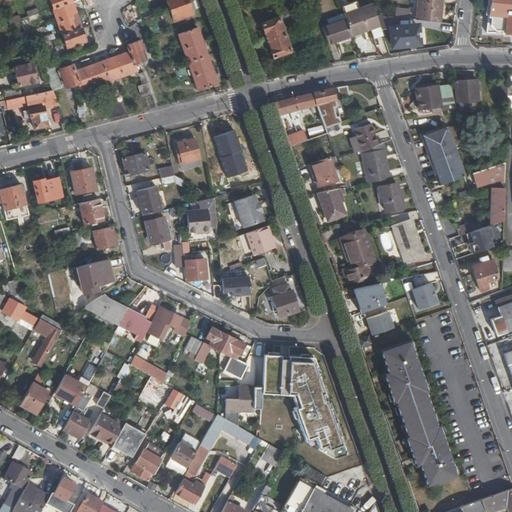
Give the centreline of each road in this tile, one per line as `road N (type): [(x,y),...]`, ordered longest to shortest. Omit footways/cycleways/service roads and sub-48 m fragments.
road 1 (residential): [(511,456),(378,67)]
road 2 (residential): [(102,133),(136,269),(273,335),(334,332)]
road 3 (residential): [(334,332),(250,95)]
road 4 (residential): [(398,511),(334,332)]
road 5 (residential): [(161,511),(0,421)]
road 6 (tertiary): [(250,95),(102,133)]
road 7 (tertiary): [(250,95),(378,67)]
